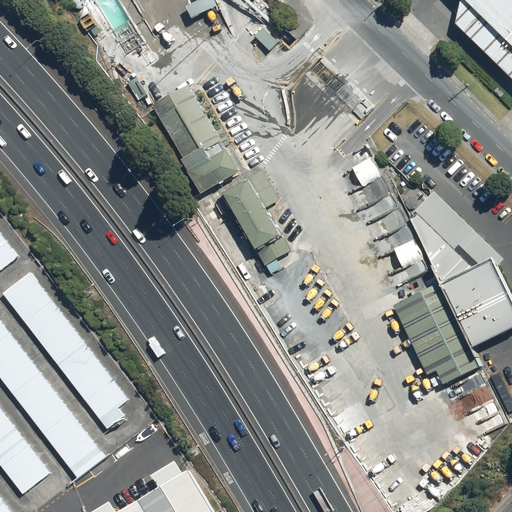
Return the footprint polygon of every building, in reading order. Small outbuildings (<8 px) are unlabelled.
[(511,0),(468,0),(511,42),(511,0)] [(281,43),(265,27),(257,35),(272,52),(281,43)] [(139,78),(129,85),(140,101),(150,94),(139,78)] [(240,171),(190,84),(154,105),(203,192),(240,171)] [(372,157),(354,167),(364,187),(383,177),(372,157)] [(251,179),(227,192),(271,268),(295,254),(251,179)] [(421,214),(436,207),(495,259),(498,266),(506,258),(437,190),(417,210),(421,214)] [(414,217),(476,345),(511,327),(511,293),(498,266),(495,259),(436,207),(421,214),(414,217)] [(0,270),(17,258),(0,236),(0,270)] [(416,238),(396,248),(406,268),(426,258),(416,238)] [(125,404),(25,276),(0,294),(0,295),(100,423),(125,404)] [(480,369),(441,283),(405,299),(444,386),(480,369)] [(105,457),(0,323),(0,381),(77,480),(105,457)] [(497,392),(487,372),(457,388),(467,407),(497,392)] [(0,408),(0,470),(25,503),(55,480),(0,408)] [(206,511),(182,472),(116,511),(206,511)] [(10,511),(0,498),(0,511),(10,511)]
